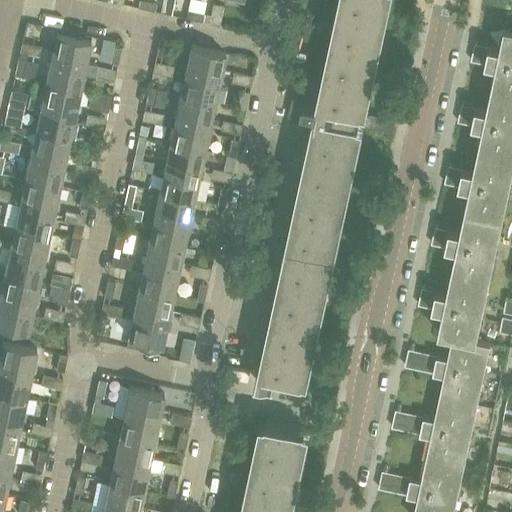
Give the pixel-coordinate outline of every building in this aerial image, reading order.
[(155,10),(157,1),(149,0),(139,0),(138,6),(155,10)] [(320,115),(269,353),(265,371),(259,370),(257,380),(276,384),(278,373),(304,379),(359,123),(352,121),(354,111),(354,109),(362,111),(386,0),(345,0),(323,101),(317,100),(317,101),(314,114),(320,115)] [(188,8),(186,16),(203,20),(205,12),(188,8)] [(497,64),(492,86),(511,90),(511,25),(505,25),(501,47),(489,45),(488,49),(474,46),(472,59),(497,64)] [(56,32),(52,48),(68,51),(66,59),(70,60),(69,68),(84,71),(84,72),(114,78),(116,68),(86,61),(90,40),(56,32)] [(164,56),(168,39),(160,38),(156,54),(164,56)] [(118,62),(121,45),(114,44),(110,61),(118,62)] [(191,44),(184,77),(198,80),(200,73),(204,73),(206,65),(221,68),(221,67),(222,68),(225,51),(191,44)] [(52,48),(45,80),(80,88),(84,72),(84,71),(69,68),(70,60),(66,59),(68,51),(52,48)] [(22,75),(26,59),(18,57),(15,74),(22,75)] [(184,77),(181,93),(182,93),(181,93),(215,101),(222,68),(221,67),(221,68),(206,65),(204,73),(200,73),(198,80),(184,77)] [(45,80),(42,97),(57,100),(55,108),(60,109),(58,117),(73,120),(80,88),(45,80)] [(154,104),(157,87),(149,86),(146,102),(154,104)] [(484,125),(479,147),(511,154),(511,90),(492,86),(487,108),(475,106),(475,110),(461,107),(458,120),(484,125)] [(238,105),(246,107),(249,90),(241,88),(238,105)] [(108,111),(111,94),(103,92),(100,109),(108,111)] [(181,93),(174,125),(189,128),(190,121),(195,122),(196,113),(211,116),(215,101),(181,93),(182,93),(181,93)] [(42,97),(35,129),(70,136),(73,120),(58,117),(60,109),(55,108),(57,100),(42,97)] [(12,124),(16,107),(8,105),(4,122),(12,124)] [(174,125),(170,141),(204,149),(211,116),(196,113),(195,122),(190,121),(189,128),(174,125)] [(142,122),(139,134),(147,136),(149,124),(142,122)] [(99,138),(109,142),(115,127),(105,123),(99,138)] [(35,129),(31,145),(47,148),(45,156),(49,157),(48,165),(63,168),(70,136),(35,129)] [(143,153),(147,136),(139,134),(135,151),(143,153)] [(236,156),(239,139),(231,137),(228,154),(236,156)] [(98,159),(101,142),(93,140),(90,157),(98,159)] [(170,141),(163,173),(178,176),(180,169),(184,170),(186,161),(201,164),(204,149),(170,141)] [(31,145),(25,177),(59,184),(63,168),(48,165),(49,157),(45,156),(47,148),(31,145)] [(470,186),(466,208),(504,217),(511,177),(511,154),(479,147),(474,169),(463,167),(462,171),(448,168),(445,181),(470,186)] [(163,173),(160,189),(194,197),(201,164),(186,161),(184,170),(180,169),(178,176),(163,173)] [(25,177),(21,193),(36,197),(35,204),(39,205),(37,213),(52,217),(59,184),(25,177)] [(133,200),(136,184),(128,182),(125,199),(133,200)] [(225,204),(228,187),(221,186),(217,202),(225,204)] [(87,207),(90,191),(83,189),(79,206),(87,207)] [(160,189),(153,221),(168,224),(170,217),(174,218),(176,209),(191,212),(194,197),(160,189)] [(21,193),(14,225),(49,233),(52,217),(37,213),(39,205),(35,204),(36,197),(21,193)] [(457,247),(452,269),(491,277),(504,217),(466,208),(461,230),(450,228),(449,232),(435,229),(432,242),(457,247)] [(153,221),(150,238),(183,245),(191,212),(176,209),(174,218),(170,217),(168,224),(153,221)] [(71,235),(80,237),(83,225),(73,223),(71,235)] [(14,225),(11,242),(26,245),(24,253),(29,254),(27,262),(42,265),(49,233),(14,225)] [(122,249),(126,232),(118,231),(115,247),(122,249)] [(215,253),(218,235),(210,234),(207,251),(215,253)] [(77,255),(80,238),(72,237),(69,254),(77,255)] [(150,238),(143,269),(158,272),(159,265),(163,266),(165,257),(180,260),(183,245),(150,238)] [(11,242),(4,273),(39,281),(42,265),(27,262),(29,254),(24,253),(26,245),(11,242)] [(143,269),(139,286),(173,293),(180,260),(165,257),(163,266),(159,265),(158,272),(143,269)] [(444,308),(439,331),(453,334),(478,338),(491,277),(452,269),(448,291),(437,289),(436,293),(422,290),(419,303),(444,308)] [(4,273),(0,290),(16,293),(14,301),(18,302),(17,310),(32,313),(39,281),(4,273)] [(112,297),(116,280),(108,279),(104,295),(112,297)] [(204,300),(208,284),(200,282),(196,299),(204,300)] [(66,303),(70,287),(62,285),(59,302),(66,303)] [(139,286),(132,318),(147,321),(149,314),(153,315),(155,306),(170,309),(173,293),(139,286)] [(0,290),(0,291),(0,323),(28,330),(32,313),(17,310),(18,302),(14,301),(16,293),(0,290)] [(147,321),(132,318),(129,335),(140,338),(138,348),(158,352),(161,342),(163,342),(170,309),(155,306),(153,315),(149,314),(147,321)] [(511,331),(511,316),(503,315),(500,329),(511,331)] [(445,373),(440,394),(478,403),(491,341),(478,338),(453,334),(448,355),(438,353),(437,358),(408,352),(405,364),(445,373)] [(2,340),(0,348),(0,356),(13,359),(12,368),(16,369),(14,377),(29,380),(36,347),(2,340)] [(64,371),(68,354),(60,352),(56,369),(64,371)] [(0,356),(0,390),(26,396),(29,380),(14,377),(16,369),(12,368),(13,359),(0,356)] [(103,396),(107,379),(98,378),(95,395),(103,396)] [(130,385),(123,418),(138,421),(139,413),(144,414),(145,406),(161,409),(165,392),(130,385)] [(0,390),(0,407),(3,408),(1,416),(6,417),(4,425),(19,428),(26,396),(0,390)] [(432,434),(427,455),(465,464),(478,403),(440,394),(435,416),(424,414),(423,419),(395,413),(392,425),(420,431),(432,434)] [(54,419),(57,402),(49,400),(46,417),(54,419)] [(123,418),(119,434),(154,441),(161,409),(145,406),(144,414),(139,413),(138,421),(123,418)] [(0,407),(0,440),(15,444),(19,428),(4,425),(6,417),(1,416),(3,408),(0,407)] [(288,511),(307,428),(268,420),(248,511),(288,511)] [(93,444),(96,428),(88,426),(85,443),(93,444)] [(185,448),(188,431),(180,430),(177,446),(185,448)] [(119,434),(113,466),(127,469),(129,462),(133,463),(135,454),(151,457),(154,441),(119,434)] [(0,440),(0,475),(8,477),(15,444),(0,440)] [(43,467),(47,450),(39,448),(35,466),(43,467)] [(113,466),(109,482),(144,489),(151,457),(135,454),(133,463),(129,462),(127,469),(113,466)] [(454,511),(465,464),(427,455),(422,477),(410,475),(409,479),(382,474),(379,486),(406,492),(419,495),(414,511),(454,511)] [(83,492),(86,476),(78,474),(74,491),(83,492)] [(0,491),(5,493),(8,477),(0,475),(0,491)] [(174,496),(178,479),(170,478),(166,494),(174,496)] [(109,482),(102,511),(118,511),(118,510),(123,511),(125,502),(140,506),(144,489),(109,482)] [(33,511),(36,499),(29,497),(25,511),(33,511)] [(151,511),(162,511),(164,499),(153,497),(151,511)] [(138,511),(140,506),(125,502),(123,511),(118,510),(118,511),(138,511)]
